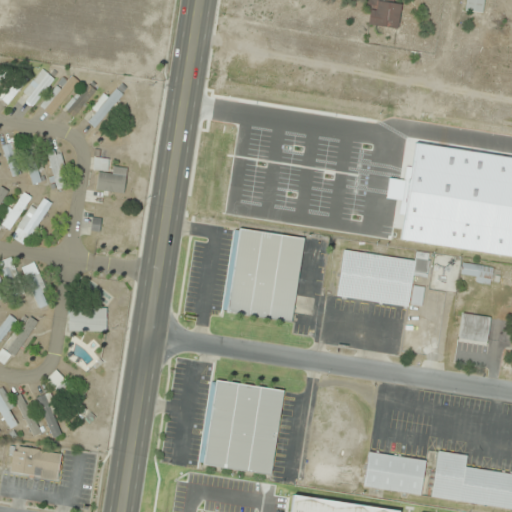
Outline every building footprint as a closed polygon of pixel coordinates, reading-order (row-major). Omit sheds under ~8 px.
[(401,3),(394,3),(394,0),(372,0),(369,25),(397,29),(401,3)] [(482,13),(483,0),(466,0),(465,11),(482,13)] [(32,107),(55,80),(42,70),(20,97),(32,107)] [(0,99),(7,105),(28,80),(20,73),(0,97),(0,99)] [(78,80),(71,76),(63,87),(57,83),(40,108),(53,117),(78,80)] [(74,119),(96,92),(86,83),(64,110),(74,119)] [(48,141),(51,190),(65,189),(63,149),(52,149),(51,140),(48,141)] [(3,147),(11,177),(19,175),(11,145),(3,147)] [(97,191),(123,194),(127,168),(109,166),(111,152),(96,150),(93,170),(99,171),(97,191)] [(31,197),(21,191),(0,224),(10,231),(31,197)] [(32,203),(12,238),(26,246),(51,203),(43,199),(39,207),(32,203)] [(304,238),(235,228),(223,312),(291,322),(304,238)] [(336,298),(408,307),(412,276),(426,278),(429,255),(415,253),(414,260),(343,251),(336,298)] [(459,277),(490,285),(494,269),(463,262),(459,277)] [(21,268),(39,308),(51,303),(33,263),(21,268)] [(458,341),(486,345),(490,317),(477,315),(479,300),(464,298),(458,341)] [(106,309),(68,309),(68,332),(106,332),(106,309)] [(0,342),(15,319),(7,314),(0,325),(0,342)] [(209,382),(213,383),(214,380),(281,391),(268,476),(200,465),(200,463),(196,462),(209,382)] [(0,413),(11,429),(21,422),(0,392),(0,413)] [(64,434),(46,393),(36,398),(54,438),(64,434)] [(14,397),(33,438),(42,434),(22,394),(14,397)] [(58,481),(62,453),(12,446),(8,474),(58,481)] [(511,474),(465,468),(466,456),(437,452),(431,498),(511,509),(511,474)] [(363,488),(422,496),(427,461),(368,453),(363,488)]
